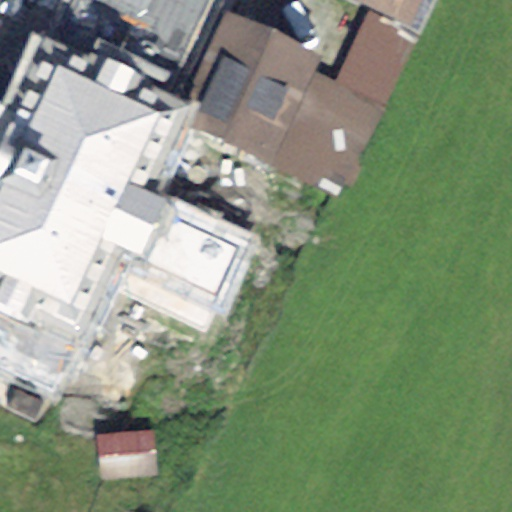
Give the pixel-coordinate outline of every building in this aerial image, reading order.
[(221,0),(76,0),(49,58),(172,114),(221,0)] [(431,0),(372,0),(422,22),(431,0)] [(379,109),(235,42),(195,127),(339,194),(379,109)] [(0,344),(56,370),(99,276),(200,322),(234,247),(133,201),(172,114),(49,58),(19,124),(0,115),(0,344)] [(149,442),(97,445),(100,490),(151,487),(149,442)]
